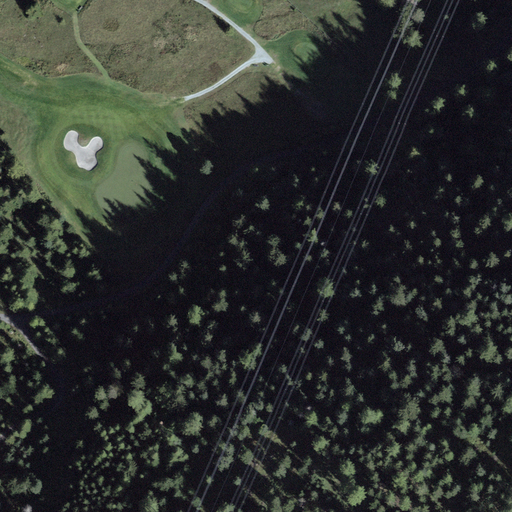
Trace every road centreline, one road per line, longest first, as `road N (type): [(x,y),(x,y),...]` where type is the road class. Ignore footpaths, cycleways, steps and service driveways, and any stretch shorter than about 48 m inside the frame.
road 1 (track): [(511,34),(433,95),(241,170),(158,272),(126,292),(0,317)]
road 2 (track): [(16,317),(62,391),(0,440)]
